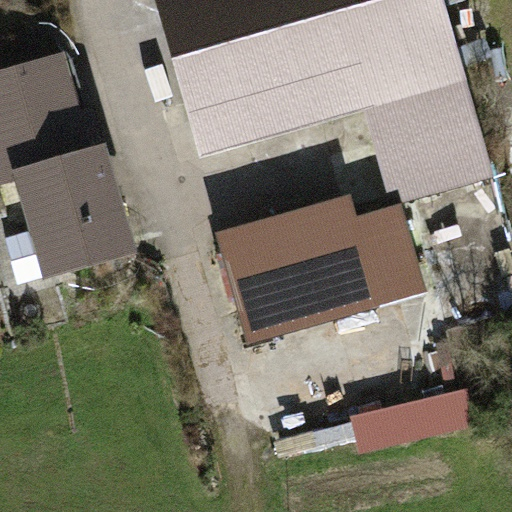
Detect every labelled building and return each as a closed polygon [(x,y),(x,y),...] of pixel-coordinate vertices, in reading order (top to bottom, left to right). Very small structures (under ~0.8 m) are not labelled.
[(157,0),(192,122),(321,86),(327,108),(331,107),(333,116),(363,107),(360,98),(370,96),(398,196),(486,171),(437,0),(157,0)] [(0,174),(2,180),(23,174),(98,153),(71,59),(0,78),(0,174)] [(39,230),(12,238),(7,245),(17,277),(25,281),(53,273),(53,275),(127,254),(98,153),(23,174),(39,230)] [(350,207),(225,241),(252,338),(423,291),(405,228),(359,241),(350,207)] [(461,407),(355,428),(361,462),(467,440),(461,407)]
